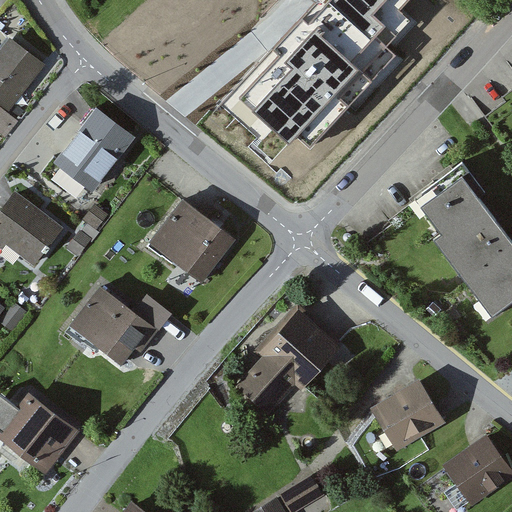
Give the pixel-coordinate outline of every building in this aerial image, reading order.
[(285,57),(245,99),(290,141),(296,134),(311,148),(397,56),(387,47),(411,22),(400,11),(410,0),(312,0),(319,6),(278,50),(285,57)] [(45,66),(13,41),(0,56),(0,101),(10,109),(45,66)] [(134,141),(99,114),(61,164),(95,190),(134,141)] [(511,307),(511,240),(467,179),(426,209),(445,234),(438,240),(497,318),(511,307)] [(64,229),(17,194),(0,217),(0,237),(37,265),(64,229)] [(236,240),(186,201),(154,242),(204,281),(236,240)] [(160,330),(103,288),(73,328),(130,370),(160,330)] [(0,318),(0,321),(12,331),(28,312),(15,301),(0,318)] [(342,350),(302,312),(236,379),(276,417),(342,350)] [(448,422),(423,382),(376,411),(401,451),(448,422)] [(82,434),(32,396),(2,436),(51,474),(82,434)] [(511,482),(511,471),(491,439),(447,469),(474,508),(511,482)] [(298,511),(326,496),(314,475),(252,511),(298,511)]
